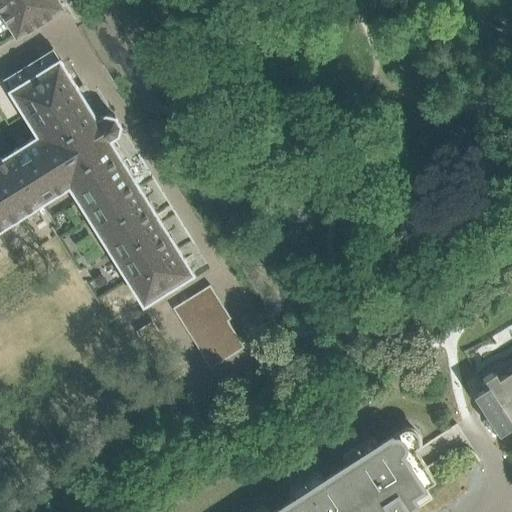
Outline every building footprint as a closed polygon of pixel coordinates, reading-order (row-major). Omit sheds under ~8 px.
[(36,136),(0,158),(0,228),(65,187),(139,306),(190,275),(108,142),(116,136),(118,127),(113,118),(103,116),(95,121),(36,28),(61,13),(52,0),(0,0),(0,18),(4,24),(0,25),(0,72),(34,133),(36,136)] [(210,284),(187,298),(208,333),(228,320),(231,318),(210,284)] [(436,316),(428,303),(412,313),(420,327),(436,316)] [(511,366),(506,370),(508,372),(499,378),(495,372),(482,381),(487,389),(477,395),(487,411),(489,410),(491,413),(489,417),(488,420),(488,424),(489,427),(492,430),(496,431),(500,431),(504,430),(511,424),(511,366)] [(428,494),(423,487),(435,480),(415,449),(414,447),(417,444),(419,440),(418,436),(417,432),(416,431),(413,429),(409,427),(405,427),(401,429),(377,444),(372,436),(342,455),(347,464),(336,471),(361,511),(405,511),(404,509),(428,494)] [(361,511),(336,471),(324,479),(318,471),(288,490),(294,498),(282,506),(285,511),(361,511)]
